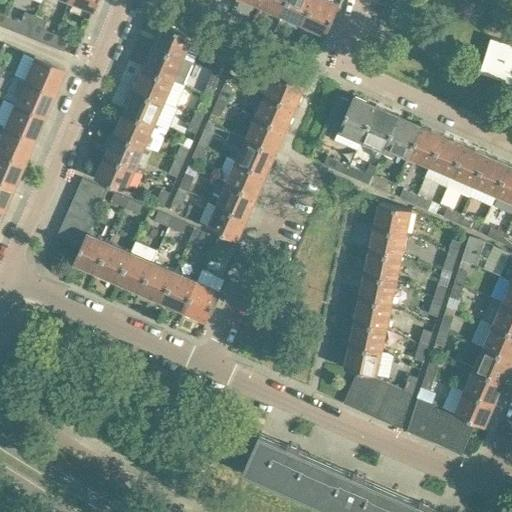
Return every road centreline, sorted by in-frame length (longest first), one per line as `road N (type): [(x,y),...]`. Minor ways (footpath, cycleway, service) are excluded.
road 1 (residential): [(205,373),(449,483),(477,485),(503,459)]
road 2 (residential): [(6,283),(123,0)]
road 3 (residential): [(511,135),(350,63),(361,0)]
road 4 (residential): [(205,373),(301,157)]
road 5 (residential): [(6,283),(205,373)]
road 6 (tertiary): [(115,511),(0,441)]
